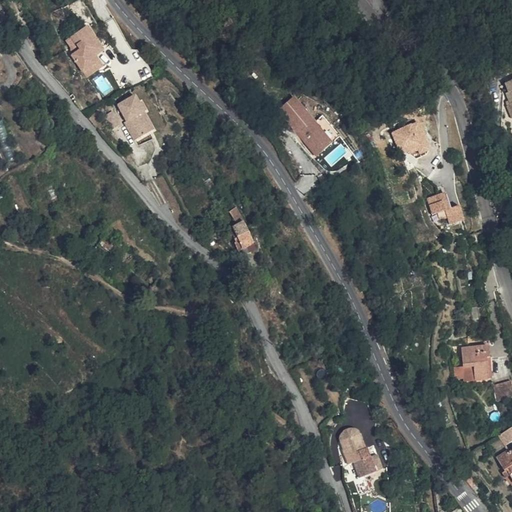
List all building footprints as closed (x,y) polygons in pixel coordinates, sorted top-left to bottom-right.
[(99,56),(87,36),(71,46),(78,59),(69,64),(80,82),(94,73),(89,62),(99,56)] [(103,61),(99,56),(89,62),(94,73),(80,82),(84,87),(102,76),(96,65),(103,61)] [(317,121),(295,95),(279,109),(318,154),(334,141),(317,121)] [(132,108),(116,116),(124,133),(122,134),(131,153),(149,144),(132,108)] [(317,121),(334,141),(341,135),(324,115),(317,121)] [(431,149),(420,121),(393,132),(402,154),(410,151),(411,152),(419,149),(421,153),(431,149)] [(116,137),(110,124),(100,128),(106,141),(116,137)] [(451,207),(446,192),(429,197),(434,212),(447,208),(451,207)] [(451,207),(447,208),(451,223),(466,219),(461,204),(451,207)] [(237,229),(228,215),(223,219),(231,233),(222,238),(230,252),(229,253),(233,260),(249,251),(237,229)] [(492,355),(491,345),(462,347),(463,365),(475,365),(476,378),(492,377),(490,355),(492,355)] [(476,378),(475,365),(463,365),(464,378),(476,378)] [(511,397),(511,379),(496,383),(501,400),(511,397)] [(363,475),(374,471),(372,464),(366,446),(359,429),(358,428),(355,427),(352,427),(349,428),(346,430),(345,432),(344,434),(346,439),(349,451),(354,466),(356,472),(358,471),(362,470),(363,475)] [(511,438),(511,428),(501,435),(506,443),(511,438)] [(511,448),(502,455),(509,468),(505,471),(510,478),(511,477),(511,448)] [(476,486),(468,475),(465,478),(473,489),(476,486)]
